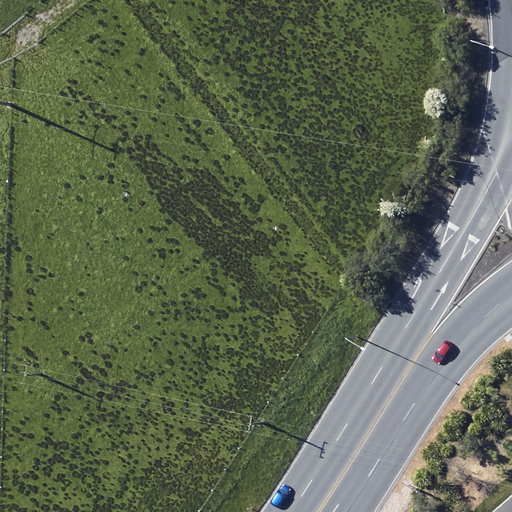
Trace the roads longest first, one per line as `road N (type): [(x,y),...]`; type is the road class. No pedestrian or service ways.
road 1 (secondary): [(420,346),(428,288),(511,147)]
road 2 (secondary): [(420,346),(318,511)]
